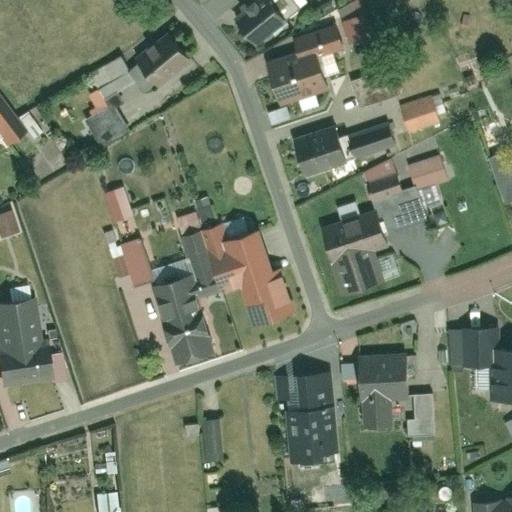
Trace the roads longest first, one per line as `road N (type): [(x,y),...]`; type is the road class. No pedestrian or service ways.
road 1 (residential): [(328,338),(261,106),(176,0)]
road 2 (residential): [(328,338),(0,444)]
